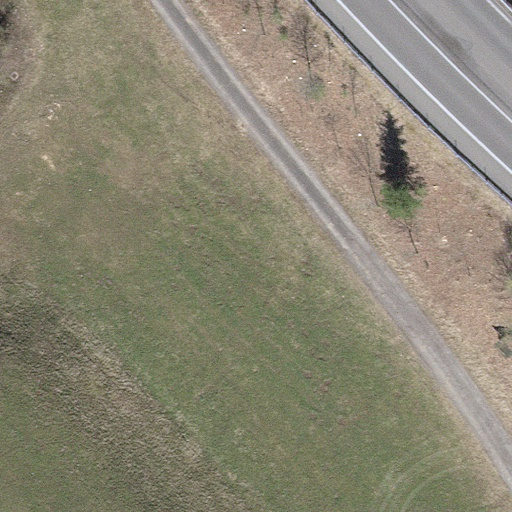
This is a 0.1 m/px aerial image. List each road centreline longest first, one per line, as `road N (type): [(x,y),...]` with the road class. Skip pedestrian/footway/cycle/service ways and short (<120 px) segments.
road 1 (track): [(511,466),(171,0)]
road 2 (primary): [(416,0),(511,97)]
